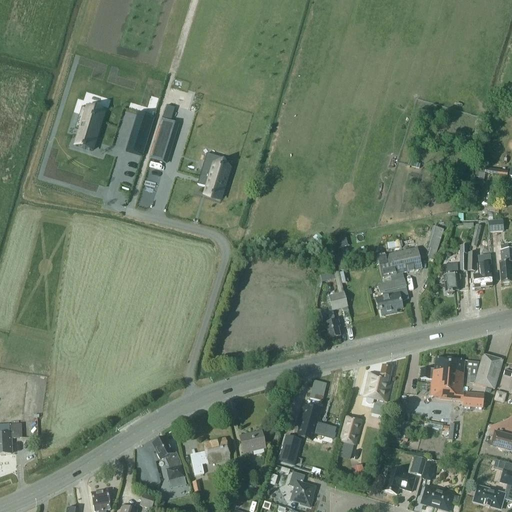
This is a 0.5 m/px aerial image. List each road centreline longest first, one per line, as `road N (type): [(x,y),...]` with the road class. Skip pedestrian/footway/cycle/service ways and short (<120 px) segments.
road 1 (tertiary): [(511,319),(203,395),(0,506)]
road 2 (track): [(129,212),(195,0)]
